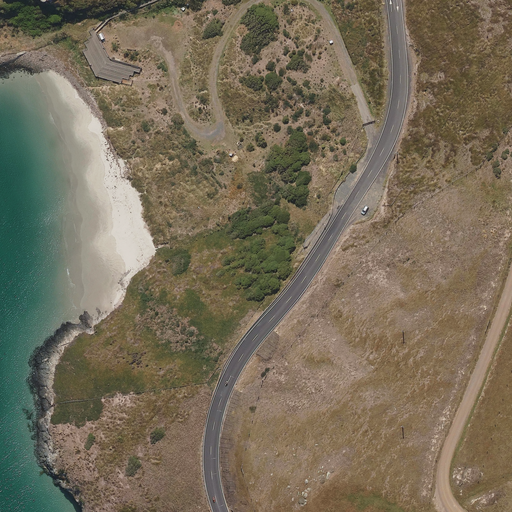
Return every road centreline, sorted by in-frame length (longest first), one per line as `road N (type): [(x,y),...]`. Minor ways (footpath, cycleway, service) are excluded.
road 1 (secondary): [(393,0),(400,82),(393,125),(321,253),(229,376),(211,446),(220,511)]
road 2 (unclassified): [(454,511),(443,489),(445,460),(511,282)]
